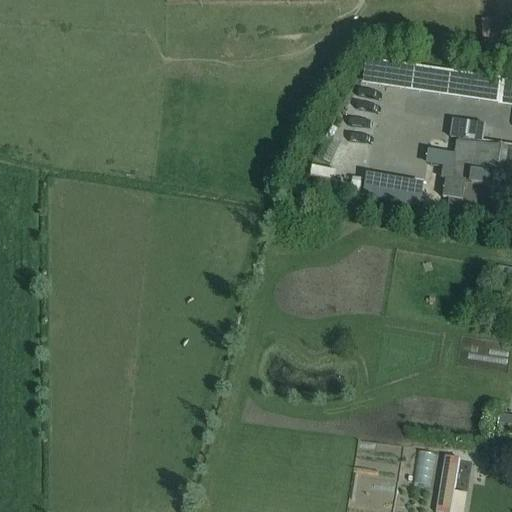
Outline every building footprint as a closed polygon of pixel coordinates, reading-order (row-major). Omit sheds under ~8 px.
[(493,3),(496,20),(511,17),(511,13),(510,1),(493,3)] [(420,20),(446,22),(445,31),(474,33),(475,12),(421,9),(420,20)] [(397,52),(396,62),(384,61),(382,74),(413,78),(415,54),(397,52)] [(465,121),(498,123),(499,104),(466,103),(465,121)] [(444,181),(441,199),(447,199),(445,215),(503,223),(508,192),(511,192),(511,148),(481,144),(484,125),(451,121),(449,138),(455,139),(449,182),(444,181)] [(432,152),(430,167),(449,170),(451,155),(432,152)] [(423,185),(365,175),(360,200),(418,210),(423,185)] [(511,414),(498,412),(495,430),(511,433),(511,414)] [(444,457),(434,511),(454,511),(463,460),(444,457)]
